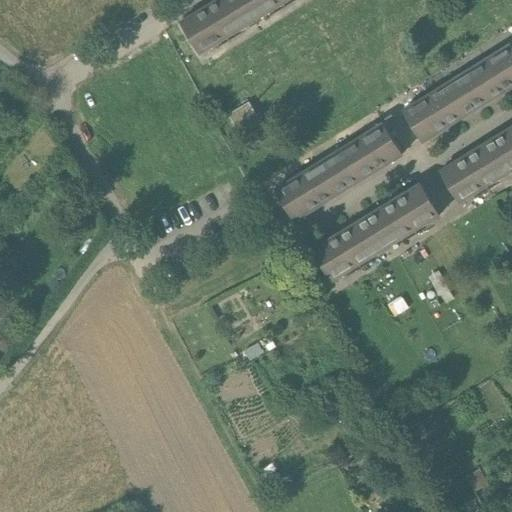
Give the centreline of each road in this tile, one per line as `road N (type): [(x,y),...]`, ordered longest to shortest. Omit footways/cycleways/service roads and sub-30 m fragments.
road 1 (residential): [(511,104),(312,227),(289,230),(241,201),(135,252),(121,226)]
road 2 (residential): [(121,226),(51,80),(186,0)]
road 3 (track): [(135,252),(269,511)]
road 4 (residential): [(0,385),(121,236),(121,226)]
